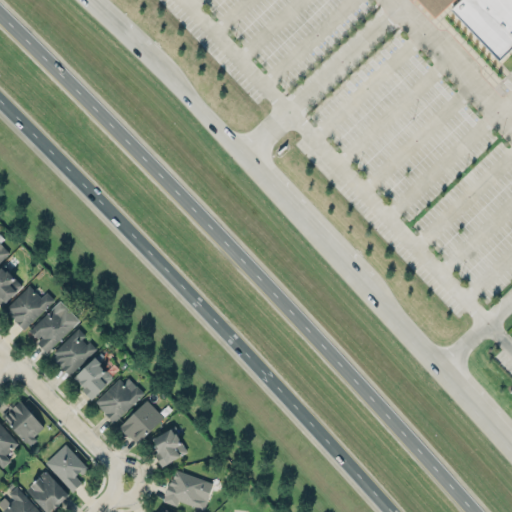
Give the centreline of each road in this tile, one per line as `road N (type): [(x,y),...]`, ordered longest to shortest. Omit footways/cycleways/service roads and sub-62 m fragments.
road 1 (motorway): [(473,511),(0,15)]
road 2 (motorway): [(0,102),(390,511)]
road 3 (residential): [(0,344),(124,481)]
road 4 (secondary): [(363,280),(243,154)]
road 5 (secondary): [(243,154),(141,50)]
